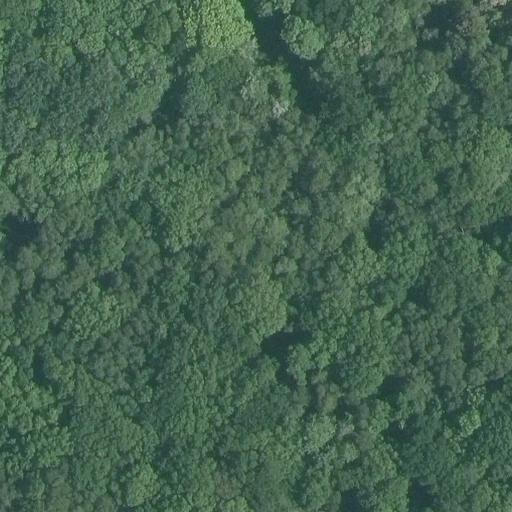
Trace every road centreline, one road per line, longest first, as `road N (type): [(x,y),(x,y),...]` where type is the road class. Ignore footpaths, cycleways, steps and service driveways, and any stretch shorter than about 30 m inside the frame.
road 1 (unknown): [(499,0),(430,34),(390,85),(297,107),(229,135),(157,126),(119,135),(38,175),(0,180)]
road 2 (track): [(511,243),(395,298),(369,339),(355,340),(286,305),(266,307),(238,331),(181,357),(114,369)]
road 3 (track): [(297,511),(511,452)]
road 4 (track): [(0,401),(44,413),(66,381),(114,369)]
road 5 (track): [(511,384),(468,268)]
